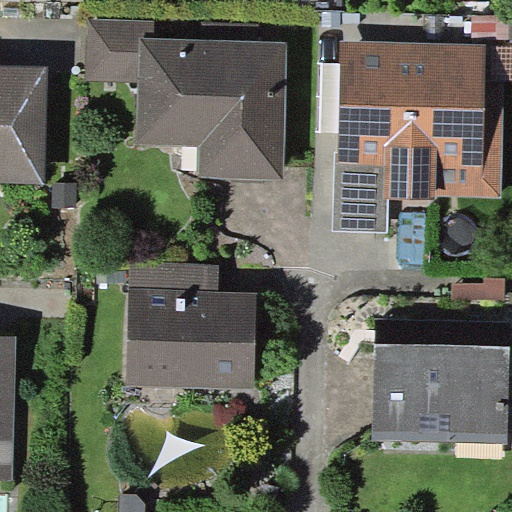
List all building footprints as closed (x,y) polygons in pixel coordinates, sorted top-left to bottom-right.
[(86,81),(136,83),(137,38),(153,38),(154,21),(89,18),(86,81)] [(287,42),(153,38),(137,38),(136,83),(134,144),(200,146),(199,175),(284,178),(287,42)] [(485,44),(342,40),(338,152),(338,164),(384,165),(383,198),(389,198),(436,200),(436,195),(501,197),(504,82),(485,82),(485,44)] [(511,44),(485,44),(485,82),(504,82),(511,82),(511,44)] [(49,66),(0,64),(0,181),(46,182),(49,66)] [(388,233),(389,198),(383,198),(384,165),(338,164),(338,152),(335,152),(333,231),(388,233)] [(77,184),(53,183),(52,208),(76,209),(77,184)] [(131,260),(130,287),(219,291),(220,264),(131,260)] [(453,282),(453,301),(505,301),(505,277),(485,278),(485,282),(453,282)] [(219,291),(130,287),(127,385),(255,388),(257,292),(219,291)] [(17,336),(0,335),(0,480),(13,481),(17,336)] [(507,444),(509,347),(374,343),(372,440),(507,444)]
